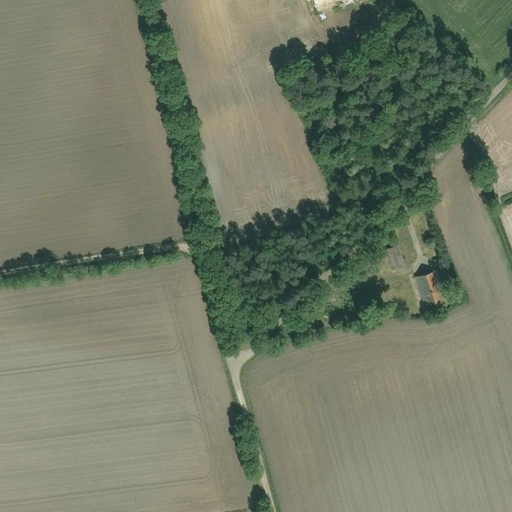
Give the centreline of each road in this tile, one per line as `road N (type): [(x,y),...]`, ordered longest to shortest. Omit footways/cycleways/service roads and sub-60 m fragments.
road 1 (track): [(0,276),(199,245),(271,511)]
road 2 (residential): [(233,369),(333,255),(511,76)]
road 3 (track): [(135,0),(199,245)]
